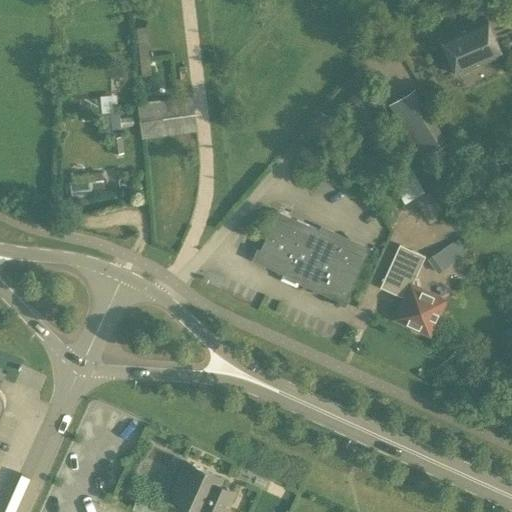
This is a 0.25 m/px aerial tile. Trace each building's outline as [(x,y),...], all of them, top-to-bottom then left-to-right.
[(454,76),(501,55),(485,18),(438,39),(454,76)] [(168,98),(165,72),(145,74),(148,100),(168,98)] [(432,126),(423,110),(402,124),(411,139),(432,126)] [(413,167),(393,178),(404,200),(424,190),(413,167)] [(103,170),(77,175),(79,189),(105,184),(103,170)] [(345,304),(366,257),(318,236),(320,231),(277,212),(256,259),(297,278),(295,282),(301,285),(303,289),(308,287),(313,290),(314,294),(318,292),(345,304)] [(465,254),(456,240),(427,259),(436,274),(457,260),(465,254)] [(404,298),(395,318),(429,333),(444,300),(411,285),(425,256),(399,245),(380,287),(404,298)] [(192,511),(225,511),(233,495),(218,488),(221,480),(185,464),(169,500),(193,511),(192,511)]
